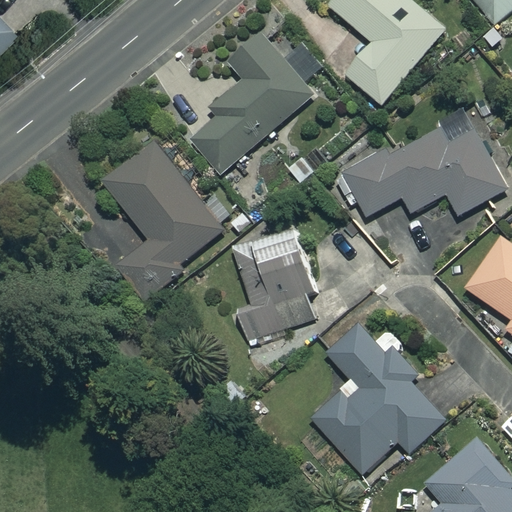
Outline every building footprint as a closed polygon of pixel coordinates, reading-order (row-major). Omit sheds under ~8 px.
[(0,0),(0,48),(15,33),(0,19),(0,0)] [(447,32),(409,0),(337,0),(330,8),(375,45),(348,77),(384,108),(447,32)] [(511,0),(472,0),(494,27),(511,12),(511,0)] [(317,100),(266,38),(231,66),(246,84),(214,110),(221,120),(194,142),(222,177),(317,100)] [(450,146),(443,130),(348,176),(369,219),(405,201),(412,215),(449,197),(459,218),(509,193),(479,132),(450,146)] [(228,231),(155,144),(106,186),(152,241),(119,268),(145,300),(228,231)] [(323,318),(293,230),(236,250),(256,308),(240,313),(252,348),(284,337),(282,332),(323,318)] [(511,245),(503,239),(468,291),(511,321),(511,324),(508,331),(511,334),(511,245)] [(376,346),(360,328),(329,356),(354,384),(314,420),(364,475),(400,443),(410,454),(446,422),(411,383),(423,373),(388,335),(376,346)] [(511,511),(511,488),(475,445),(428,486),(445,507),(438,511),(511,511)]
